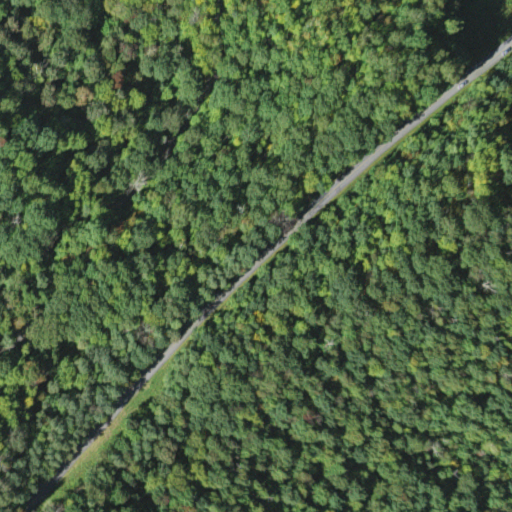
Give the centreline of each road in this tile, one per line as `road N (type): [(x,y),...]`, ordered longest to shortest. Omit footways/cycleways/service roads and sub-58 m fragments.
road 1 (secondary): [(511,39),(214,303),(26,511)]
road 2 (secondary): [(0,350),(37,303),(48,242),(79,217),(119,201),(201,101),(219,55),(216,0)]
